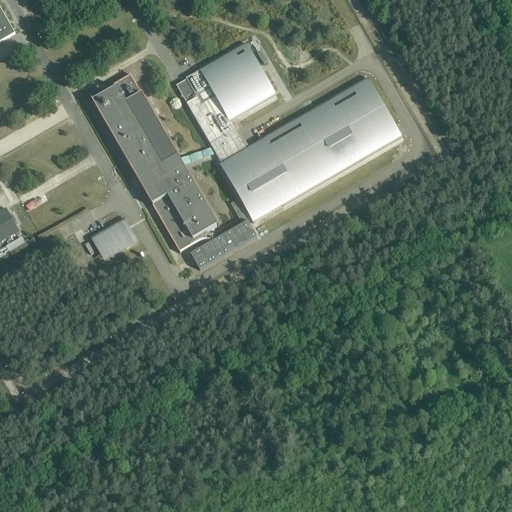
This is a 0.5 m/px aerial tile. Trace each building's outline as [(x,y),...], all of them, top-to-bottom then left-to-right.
[(0,43),(15,34),(0,7),(0,43)] [(344,23),(340,25),(346,35),(351,33),(344,23)] [(177,87),(213,149),(216,155),(256,224),(401,139),(367,80),(270,136),(265,138),(253,145),(246,149),(231,123),(276,97),(246,44),(199,71),(200,72),(186,80),(187,81),(177,87)] [(216,155),(213,149),(180,160),(132,76),(113,87),(110,88),(108,89),(106,89),(104,89),(104,96),(93,103),(142,187),(180,253),(201,242),(203,241),(205,241),(207,241),(207,233),(218,227),(183,166),(216,155)] [(333,198),(330,188),(320,192),(324,202),(333,198)] [(245,226),(193,256),(203,272),(259,238),(238,202),(233,205),(245,226)] [(0,244),(19,233),(15,225),(18,224),(13,215),(10,217),(5,209),(0,212),(0,244)] [(125,222),(92,241),(105,264),(139,244),(125,222)]
